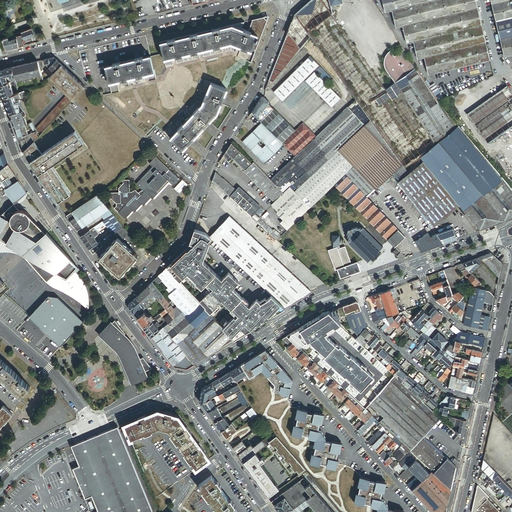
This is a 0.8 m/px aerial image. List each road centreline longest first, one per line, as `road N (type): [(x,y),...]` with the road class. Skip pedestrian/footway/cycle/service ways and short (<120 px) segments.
road 1 (residential): [(279,0),(281,17),(255,88),(207,165),(180,240),(115,303)]
road 2 (residential): [(254,0),(0,59)]
road 3 (unknown): [(511,274),(457,511)]
road 4 (residential): [(426,511),(266,334)]
road 5 (tertiary): [(0,114),(15,157),(115,303)]
road 6 (residential): [(357,287),(370,324),(447,391),(482,399)]
road 7 (unknown): [(377,0),(428,78),(444,82),(482,71)]
road 8 (residential): [(0,326),(56,375),(91,425)]
